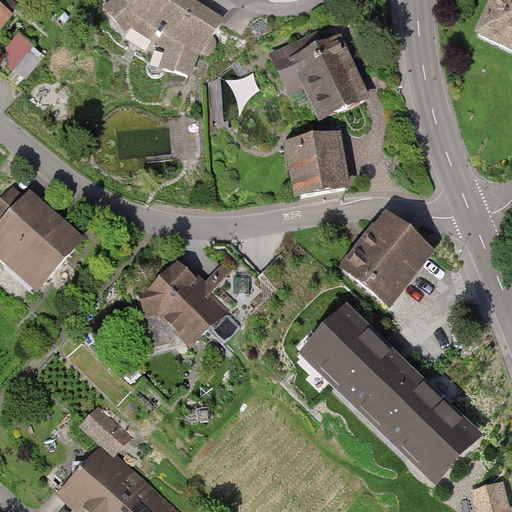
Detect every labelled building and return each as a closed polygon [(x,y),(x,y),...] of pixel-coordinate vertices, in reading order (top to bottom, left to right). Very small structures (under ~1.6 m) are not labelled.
[(6,0),(0,0),(0,28),(17,7),(6,0)] [(118,43),(150,64),(149,68),(149,71),(150,74),(151,76),(153,78),(156,79),(159,79),(162,78),(164,76),(166,74),(166,71),(188,79),(198,54),(201,55),(204,55),(207,55),(210,54),(213,52),(214,49),(215,46),(214,43),(213,39),(222,24),(187,2),(185,4),(178,0),(121,0),(98,20),(118,43)] [(511,0),(496,0),(480,35),(511,49),(511,0)] [(21,29),(0,56),(0,72),(8,79),(37,42),(21,29)] [(327,121),(369,100),(340,44),(330,49),(321,32),(268,59),(286,94),(308,83),(327,121)] [(347,190),(338,139),(290,147),(299,199),(347,190)] [(46,219),(15,191),(0,207),(0,222),(7,228),(0,235),(0,258),(9,267),(13,261),(43,287),(83,243),(50,214),(46,219)] [(431,256),(389,223),(362,257),(356,252),(342,270),(390,308),(431,256)] [(235,323),(178,268),(158,290),(141,295),(147,317),(143,318),(152,352),(171,346),(182,335),(194,347),(209,330),(220,339),(235,323)] [(349,318),(308,361),(435,482),(476,439),(349,318)] [(132,439),(101,411),(84,430),(115,457),(132,439)] [(88,505),(81,511),(155,511),(137,496),(145,488),(131,475),(124,483),(98,460),(91,467),(89,465),(74,466),(75,480),(78,482),(71,490),(88,505)] [(507,511),(502,489),(477,495),(481,511),(507,511)]
